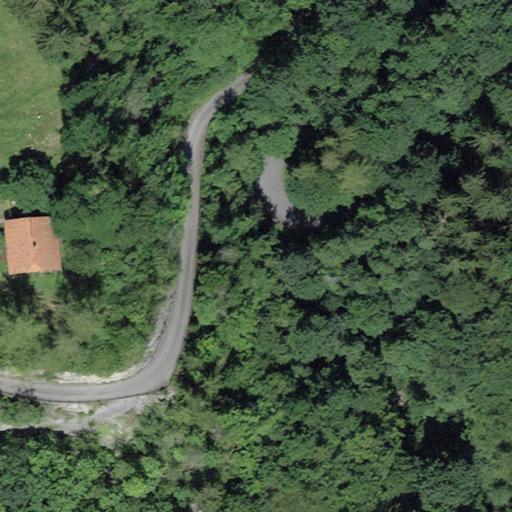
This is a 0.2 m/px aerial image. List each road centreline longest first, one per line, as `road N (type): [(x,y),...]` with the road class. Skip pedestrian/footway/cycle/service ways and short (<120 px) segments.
road 1 (unclassified): [(327,0),(288,49),(208,111),(194,132),(186,287),(156,369),(96,394),(0,386)]
road 2 (unclassified): [(511,61),(459,120),(349,205),(315,217),(288,212),(274,191),(278,169),(375,69),(424,0)]
